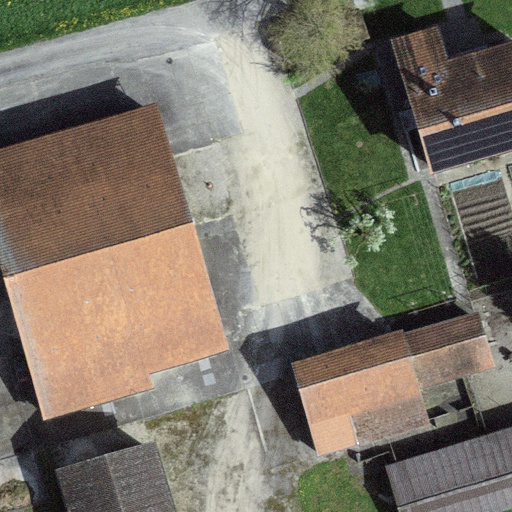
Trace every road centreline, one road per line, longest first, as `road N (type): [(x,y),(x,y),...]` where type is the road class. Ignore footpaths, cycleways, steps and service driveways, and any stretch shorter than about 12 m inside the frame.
road 1 (track): [(222,3),(303,296),(208,398),(238,511)]
road 2 (track): [(235,0),(0,67)]
